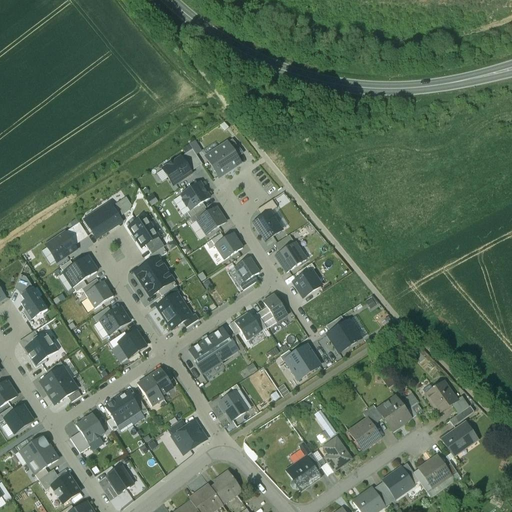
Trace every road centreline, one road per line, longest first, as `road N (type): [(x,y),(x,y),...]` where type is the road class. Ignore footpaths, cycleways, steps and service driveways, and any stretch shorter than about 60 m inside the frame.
road 1 (tertiary): [(511,69),(393,88),(308,78),(235,48),(173,0)]
road 2 (residential): [(50,425),(163,351)]
road 3 (residential): [(163,351),(274,279)]
road 4 (residential): [(309,511),(417,441)]
